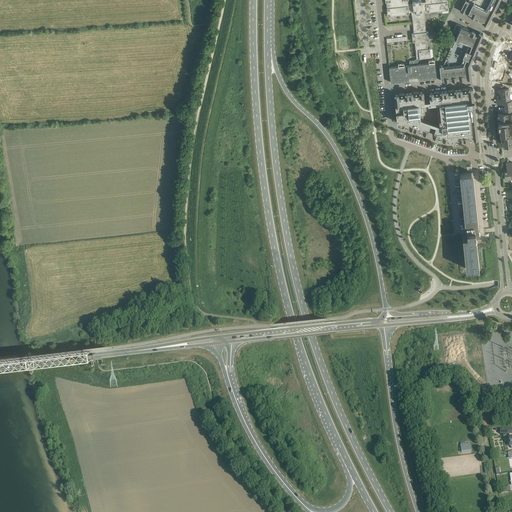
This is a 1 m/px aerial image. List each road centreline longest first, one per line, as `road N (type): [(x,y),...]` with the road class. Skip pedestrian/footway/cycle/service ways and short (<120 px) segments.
road 1 (primary): [(391,511),(304,314),(282,221),(268,48)]
road 2 (primary): [(252,0),(257,137),(272,238),(300,349),(340,447)]
road 3 (primary): [(385,303),(347,172),(327,135),(288,94),(268,48)]
road 4 (track): [(224,0),(191,145),(185,244)]
road 5 (primary): [(417,511),(397,440),(382,325)]
road 6 (primary): [(0,365),(154,348)]
road 7 (primary): [(303,504),(258,447),(227,375)]
road 8 (primary): [(230,338),(378,322)]
